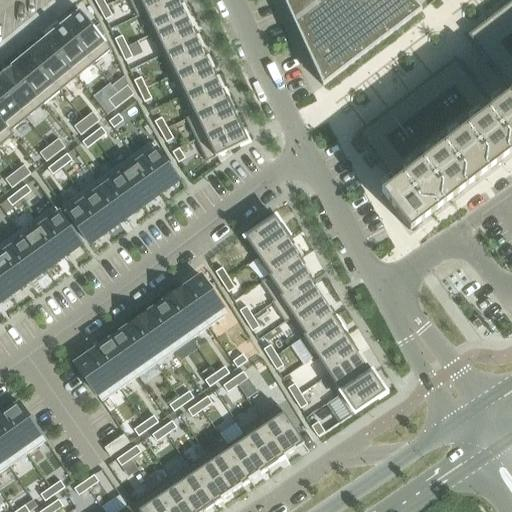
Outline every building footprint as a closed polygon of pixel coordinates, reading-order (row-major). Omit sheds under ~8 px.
[(103,0),(93,0),(94,0),(100,11),(107,7),(103,0)] [(127,0),(137,18),(174,0),(127,0)] [(174,0),(137,18),(137,19),(142,17),(151,36),(190,18),(184,6),(183,7),(180,0),(174,0)] [(285,0),(291,12),(308,49),(323,87),(348,68),(422,12),(422,11),(421,11),(412,0),(285,0)] [(456,60),(358,135),(390,177),(395,184),(394,185),(384,193),(381,195),(384,199),(386,202),(407,228),(406,228),(408,231),(409,231),(410,233),(432,216),(433,216),(435,215),(435,214),(454,199),(455,199),(457,198),(456,197),(457,197),(476,183),(476,182),(477,183),(479,181),(478,181),(479,180),(498,166),(498,165),(498,166),(500,164),(501,164),(511,154),(511,2),(468,36),(475,45),(467,51),(456,60)] [(107,7),(100,11),(105,21),(106,21),(113,17),(107,7)] [(80,12),(62,26),(94,65),(112,50),(80,12)] [(190,18),(151,36),(161,57),(199,38),(199,37),(198,38),(194,30),(195,29),(190,18)] [(62,26),(45,40),(77,79),(94,65),(62,26)] [(123,34),(114,37),(120,51),(128,48),(123,34)] [(199,38),(161,57),(171,78),(209,59),(209,58),(208,58),(204,50),(205,50),(199,38)] [(45,40),(29,54),(60,92),(77,79),(45,40)] [(128,48),(120,51),(125,62),(126,62),(133,59),(128,48)] [(29,54),(12,67),(43,106),(60,92),(29,54)] [(209,59),(171,78),(181,98),(219,80),(219,78),(218,79),(214,71),(215,71),(209,59)] [(12,67),(0,77),(0,86),(27,120),(43,106),(12,67)] [(134,82),(139,93),(147,89),(142,78),(134,82)] [(219,80),(181,98),(190,118),(186,120),(186,121),(229,100),(228,99),(228,100),(224,92),(225,91),(219,80)] [(0,86),(0,121),(13,137),(14,136),(11,132),(27,120),(0,86)] [(127,87),(118,95),(124,103),(134,96),(127,87)] [(147,89),(139,93),(145,104),(145,103),(152,100),(147,89)] [(118,95),(108,102),(115,111),(124,103),(118,95)] [(229,100),(186,121),(196,141),(239,121),(238,120),(234,112),(235,112),(229,100)] [(93,114),(83,121),(90,130),(100,122),(93,114)] [(118,115),(109,123),(114,129),(123,122),(118,115)] [(155,123),(160,133),(168,130),(162,119),(155,123)] [(0,147),(13,137),(0,121),(0,147)] [(83,121),(74,128),(81,137),(90,130),(83,121)] [(239,121),(196,141),(206,163),(248,143),(244,133),(244,132),(239,121)] [(101,129),(92,136),(97,143),(106,135),(101,129)] [(168,130),(160,133),(167,144),(174,140),(168,130)] [(92,136),(82,143),(87,150),(97,143),(92,136)] [(59,140),(49,147),(56,156),(65,149),(59,140)] [(152,143),(133,157),(160,195),(179,182),(152,143)] [(49,147),(40,155),(46,163),(56,156),(49,147)] [(173,153),(172,154),(178,164),(179,164),(185,160),(179,149),(173,153)] [(67,155),(58,162),(62,169),(72,162),(67,155)] [(133,157),(115,169),(143,208),(160,195),(133,157)] [(58,162),(48,170),(53,176),(62,169),(58,162)] [(24,166),(15,174),(21,182),(31,175),(24,166)] [(115,169),(98,182),(125,220),(143,208),(115,169)] [(15,174),(5,181),(12,190),(21,182),(15,174)] [(98,182),(80,194),(108,233),(125,220),(98,182)] [(26,186),(17,194),(22,200),(31,193),(26,186)] [(17,194),(7,201),(12,207),(22,200),(17,194)] [(80,194),(62,207),(90,246),(108,233),(80,194)] [(53,208),(36,220),(63,259),(81,246),(53,208)] [(278,217),(246,238),(260,258),(291,237),(278,217)] [(36,220),(18,233),(46,271),(63,259),(36,220)] [(18,233),(1,246),(28,284),(46,271),(18,233)] [(291,237),(260,258),(272,276),(270,277),(270,278),(303,257),(304,256),(291,237)] [(1,246),(0,246),(0,281),(11,297),(28,284),(1,246)] [(270,278),(261,284),(274,302),(271,304),(272,305),(313,277),(306,266),(306,267),(300,259),(303,257),(270,278)] [(216,273),(222,283),(229,279),(222,269),(216,273)] [(201,277),(183,290),(209,329),(228,316),(201,277)] [(313,277),(272,305),(285,324),(324,297),(317,287),(316,287),(311,280),(314,278),(313,277)] [(229,279),(222,283),(228,294),(229,294),(235,289),(229,279)] [(0,281),(0,304),(11,297),(0,281)] [(182,290),(165,302),(165,303),(191,341),(209,329),(183,290),(182,290)] [(324,297),(285,324),(289,322),(301,339),(299,340),(300,341),(336,316),(331,308),(324,297)] [(165,303),(147,315),(174,354),(191,341),(165,303)] [(240,312),(246,322),(253,318),(246,307),(240,312)] [(147,315),(129,327),(156,366),(174,354),(147,315)] [(336,316),(300,341),(312,360),(348,336),(347,335),(346,336),(341,328),(342,328),(336,318),(337,317),(336,316)] [(253,318),(246,322),(252,333),(253,332),(259,328),(253,318)] [(129,327),(111,340),(138,378),(156,366),(129,327)] [(348,336),(312,360),(313,361),(317,358),(328,375),(325,378),(325,379),(360,355),(360,354),(359,354),(354,347),(355,347),(348,336)] [(111,340),(94,352),(120,391),(138,378),(111,340)] [(264,351),(270,361),(277,356),(271,347),(264,351)] [(94,352),(75,365),(102,403),(120,391),(94,352)] [(360,355),(325,379),(338,398),(373,374),(372,373),(372,374),(367,366),(360,355)] [(243,356),(233,363),(237,369),(248,363),(243,356)] [(277,356),(270,361),(276,371),(277,371),(283,367),(277,356)] [(225,368),(215,375),(219,382),(230,375),(225,368)] [(248,380),(243,373),(234,380),(238,387),(248,380)] [(373,374),(338,398),(351,416),(351,417),(386,394),(380,385),(373,374)] [(215,375),(205,382),(210,388),(219,382),(215,375)] [(228,394),(238,387),(234,380),(223,387),(228,394)] [(288,389),(288,390),(294,400),(301,395),(295,385),(288,389)] [(189,393),(179,400),(184,406),(194,399),(189,393)] [(301,395),(294,400),(300,410),(301,410),(308,406),(301,395)] [(212,405),(208,398),(198,405),(203,412),(212,405)] [(179,400),(169,406),(174,413),(184,406),(179,400)] [(19,404),(1,417),(27,456),(46,443),(19,404)] [(203,412),(198,405),(188,412),(192,418),(203,412)] [(304,445),(278,406),(260,419),(286,458),(296,451),(296,450),(304,445)] [(1,417),(0,417),(0,454),(10,468),(27,456),(1,417)] [(154,417),(144,424),(148,431),(159,424),(154,417)] [(286,458),(260,419),(242,431),(268,470),(278,463),(278,462),(285,458),(285,459),(286,458)] [(177,429),(172,423),(162,429),(167,436),(177,429)] [(312,427),(311,428),(318,438),(325,434),(318,423),(312,427)] [(144,424),(134,431),(139,437),(148,431),(144,424)] [(157,443),(167,436),(162,429),(152,436),(157,443)] [(268,470),(242,431),(241,431),(244,435),(227,447),(225,443),(224,443),(250,482),(260,475),(267,470),(267,471),(268,470)] [(124,436),(104,449),(110,457),(129,444),(124,436)] [(250,482),(224,443),(206,455),(232,494),(243,487),(242,487),(249,482),(249,483),(250,482)] [(131,461),(141,454),(137,447),(127,454),(131,461)] [(0,454),(0,475),(10,468),(0,454)] [(131,461),(127,454),(117,461),(121,468),(122,467),(131,461)] [(232,494),(206,455),(188,467),(214,506),(215,506),(215,505),(221,501),(222,501),(232,494)] [(206,511),(214,506),(188,467),(170,479),(192,511),(206,511)] [(89,490),(99,483),(94,476),(84,483),(89,490)] [(192,511),(170,479),(152,491),(166,511),(192,511)] [(60,482),(50,489),(55,496),(65,489),(60,482)] [(79,497),(89,490),(84,483),(75,490),(79,497)] [(50,489),(41,496),(45,503),(55,496),(50,489)] [(166,511),(152,491),(134,504),(139,511),(166,511)] [(51,511),(56,511),(63,508),(59,501),(49,508),(51,511)]
